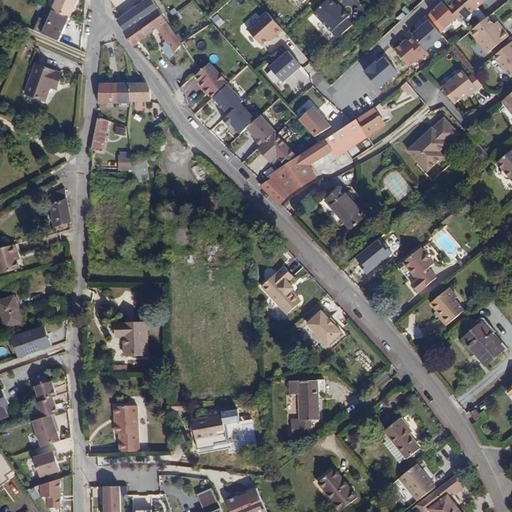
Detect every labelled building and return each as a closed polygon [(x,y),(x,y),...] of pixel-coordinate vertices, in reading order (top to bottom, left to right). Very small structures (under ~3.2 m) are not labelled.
[(55,0),(51,10),(68,18),(75,0),(55,0)] [(152,0),(146,0),(140,5),(148,15),(158,8),(152,0)] [(334,0),(328,0),(315,12),(339,37),(353,24),(347,18),(351,15),(345,8),(343,9),(338,4),(334,0)] [(465,0),(452,0),(445,6),(456,19),(460,24),(475,11),(465,0)] [(469,0),(476,8),(485,0),(469,0)] [(442,3),(430,14),(444,30),(456,19),(445,6),(442,3)] [(140,5),(121,18),(123,20),(120,22),(125,31),(148,15),(140,5)] [(148,15),(125,31),(124,31),(133,45),(157,28),(166,41),(164,43),(166,46),(163,49),(170,59),(182,43),(173,30),(158,8),(148,15)] [(68,18),(51,10),(46,21),(37,17),(32,30),(58,41),(68,18)] [(282,29),(266,12),(247,29),(262,45),(269,39),(274,34),(276,35),(282,29)] [(496,24),(491,16),(473,31),(490,52),(511,36),(503,25),(500,27),(496,24)] [(427,19),(410,34),(414,39),(424,51),(441,36),(427,19)] [(216,32),(211,24),(187,40),(193,49),(216,32)] [(182,43),(187,40),(179,27),(173,30),(182,43)] [(405,40),(394,50),(408,66),(419,57),(422,59),(427,54),(424,51),(414,39),(408,43),(405,40)] [(511,43),(496,56),(511,75),(511,43)] [(277,50),(270,56),(274,62),(269,67),(282,82),(301,66),(288,51),(282,56),(277,50)] [(57,89),(62,74),(35,65),(25,94),(45,100),(50,86),(57,89)] [(215,69),(199,84),(212,98),(228,84),(225,80),(225,76),(222,73),(218,73),(215,69)] [(470,92),(472,95),(479,90),(479,89),(470,78),(465,71),(444,87),(456,103),(464,98),(470,92)] [(470,78),(479,89),(484,86),(475,74),(470,78)] [(151,101),(151,89),(145,82),(131,83),(131,101),(151,101)] [(406,82),(400,87),(408,95),(414,90),(406,82)] [(129,101),(131,101),(131,83),(100,84),(99,102),(121,102),(129,101)] [(243,101),(228,84),(212,98),(226,115),(241,101),(243,101)] [(466,100),(472,95),(470,92),(464,98),(466,100)] [(511,112),(511,94),(503,101),(511,112)] [(241,101),(226,115),(221,120),(229,127),(231,125),(240,135),(247,130),(258,120),(241,101)] [(272,173),(270,175),(273,179),(263,186),(281,204),(288,195),(317,177),(309,166),(332,151),(337,158),(387,125),(374,107),(345,127),(327,139),(326,138),(318,144),(295,157),(283,166),(272,173)] [(311,107),(297,120),(312,138),(327,125),(311,107)] [(103,151),(109,120),(98,117),(92,148),(103,151)] [(261,117),(258,120),(247,130),(255,139),(254,142),(258,146),(260,144),(261,146),(275,135),(261,117)] [(419,140),(408,150),(427,172),(444,158),(439,152),(447,146),(447,145),(459,136),(446,119),(434,129),(434,128),(426,135),(427,137),(420,142),(419,140)] [(275,135),(261,146),(258,150),(270,164),(276,159),(283,166),(295,157),(275,135)] [(511,180),(511,149),(497,162),(503,168),(502,174),(507,179),(511,180)] [(133,168),(132,159),(121,159),(121,167),(133,168)] [(135,184),(147,184),(147,164),(134,164),(135,184)] [(382,181),(400,201),(413,189),(394,170),(382,181)] [(366,215),(343,188),(327,201),(350,229),(366,215)] [(65,229),(66,191),(49,198),(49,209),(43,209),(44,216),(49,216),(49,231),(65,229)] [(188,229),(176,230),(179,255),(191,254),(188,229)] [(176,230),(166,232),(169,257),(179,255),(176,230)] [(19,258),(16,248),(0,251),(0,276),(20,272),(16,258),(19,258)] [(404,264),(415,276),(417,275),(420,278),(417,280),(413,285),(419,293),(437,278),(430,269),(435,264),(422,249),(404,264)] [(286,288),(289,285),(286,281),(291,277),(282,267),(260,287),(285,315),(299,303),(289,292),(286,288)] [(457,297),(450,288),(432,303),(438,310),(436,312),(447,325),(464,310),(455,299),(457,297)] [(20,330),(13,301),(0,305),(0,322),(3,334),(20,330)] [(321,313),(304,328),(324,350),(338,336),(325,322),(327,320),(321,313)] [(148,322),(117,323),(117,337),(124,337),(125,355),(149,354),(148,322)] [(483,322),(464,339),(486,365),(505,348),(483,322)] [(43,334),(9,344),(12,353),(20,351),(23,362),(49,354),(43,334)] [(114,376),(128,375),(128,365),(113,365),(114,376)] [(324,380),(289,381),(290,394),(300,394),(301,420),(320,419),(319,393),(325,393),(324,380)] [(37,402),(43,422),(54,420),(60,418),(55,402),(59,401),(52,381),(36,386),(41,401),(37,402)] [(3,389),(0,390),(0,420),(9,416),(4,406),(9,403),(3,389)] [(127,441),(128,451),(140,451),(137,405),(115,406),(115,416),(119,416),(119,424),(116,424),(116,434),(120,434),(120,441),(127,441)] [(191,415),(193,425),(196,439),(215,436),(216,443),(228,440),(222,409),(207,412),(207,417),(198,420),(196,414),(191,415)] [(470,414),(476,420),(481,416),(475,410),(470,414)] [(399,420),(410,434),(414,431),(403,417),(399,420)] [(43,422),(35,424),(41,451),(61,446),(54,420),(43,422)] [(312,434),(311,420),(301,420),(292,421),(292,437),(307,437),(312,434)] [(421,447),(410,434),(399,420),(384,431),(387,434),(406,458),(421,447)] [(401,462),(406,458),(387,434),(385,436),(388,441),(385,443),(401,462)] [(41,458),(47,477),(66,471),(63,459),(65,459),(62,451),(41,458)] [(1,454),(0,455),(0,485),(15,475),(1,454)] [(418,501),(436,487),(418,464),(400,478),(418,501)] [(336,469),(319,482),(341,511),(358,498),(336,469)] [(467,487),(457,475),(417,507),(421,511),(461,511),(450,497),(453,495),(455,496),(467,487)] [(61,508),(59,480),(40,486),(40,497),(47,498),(47,508),(61,508)] [(108,486),(108,511),(124,511),(124,486),(108,486)] [(102,497),(102,487),(93,487),(93,497),(102,497)] [(206,511),(202,511),(222,511),(213,488),(199,494),(206,511)] [(265,511),(256,488),(226,501),(230,511),(265,511)]
